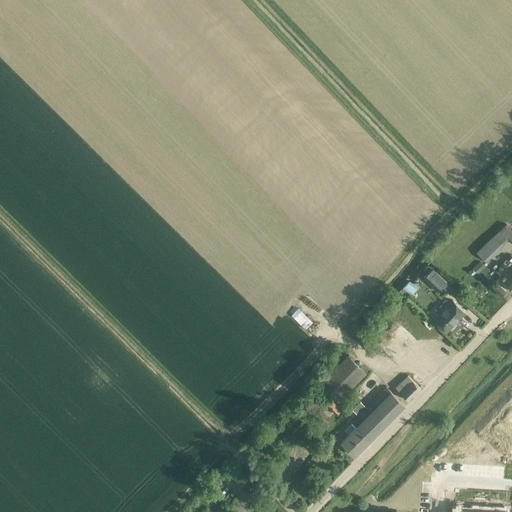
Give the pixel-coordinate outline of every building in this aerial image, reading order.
[(511,228),(507,223),(477,252),(486,262),(510,238),(511,239),(511,228)] [(480,261),(473,268),(478,273),(485,267),(480,261)] [(429,271),(423,278),(424,279),(438,292),(443,287),(448,291),(449,289),(453,286),(447,280),(448,280),(437,270),(433,267),(429,271)] [(511,289),(511,269),(509,272),(510,273),(502,280),(508,285),(511,289)] [(506,292),(498,284),(494,289),(502,296),(506,292)] [(453,300),(435,319),(447,331),(465,312),(453,300)] [(360,328),(354,323),(347,330),(352,336),(360,328)] [(379,341),(370,332),(365,338),(373,346),(379,341)] [(338,403),(367,373),(348,355),(320,385),(338,403)] [(396,387),(402,394),(409,401),(421,389),(408,375),(403,380),(401,377),(396,382),(398,385),(396,387)] [(387,387),(360,416),(350,426),(354,430),(342,442),(349,449),(356,456),(405,405),(398,398),(387,387)] [(322,401),(337,415),(342,410),(327,396),(322,401)] [(353,410),(358,414),(366,405),(361,401),(353,410)]
